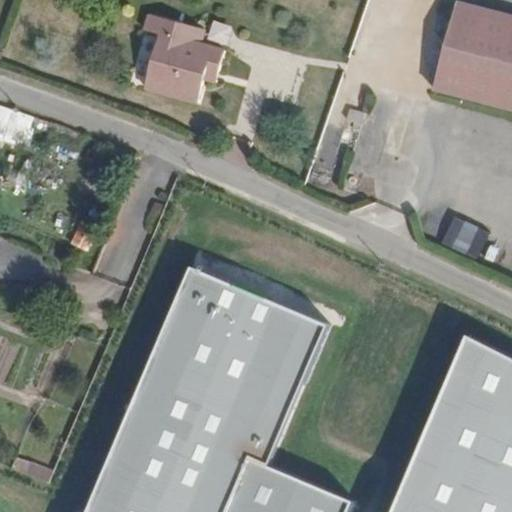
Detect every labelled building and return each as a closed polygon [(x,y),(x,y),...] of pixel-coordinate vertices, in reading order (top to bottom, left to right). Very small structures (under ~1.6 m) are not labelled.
[(511,113),(511,15),(464,2),(439,94),(511,113)] [(227,72),(232,52),(204,44),(207,30),(159,16),(154,33),(170,37),(155,92),(208,105),(215,79),(218,69),(227,72)] [(224,82),(227,72),(218,69),(215,79),(224,82)] [(2,105),(0,110),(0,127),(28,138),(36,117),(2,105)] [(480,257),(492,231),(457,216),(446,242),(480,257)] [(194,269),(90,511),(230,511),(251,463),(255,454),(269,460),(327,325),(194,269)] [(511,511),(511,352),(470,331),(394,511),(511,511)] [(344,511),(348,503),(251,463),(230,511),(344,511)]
